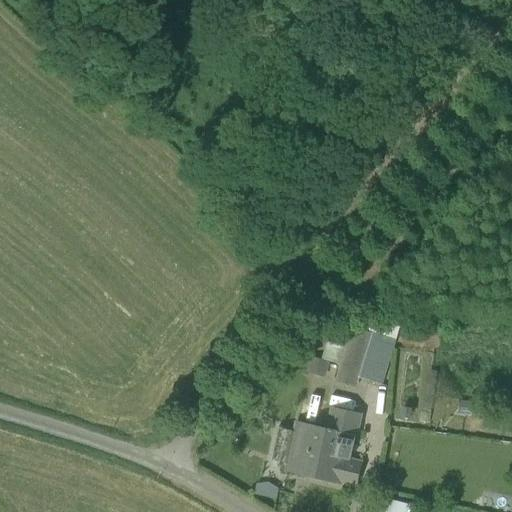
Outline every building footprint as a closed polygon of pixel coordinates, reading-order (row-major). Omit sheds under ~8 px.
[(356,328),(373,333),(376,324),(357,321),(356,328)] [(401,327),(376,324),(373,333),(396,341),(401,327)] [(336,379),(356,385),(358,379),(373,333),(356,328),(353,327),(348,342),(341,366),(336,379)] [(381,386),(396,341),(373,333),(358,379),(381,386)] [(341,366),(348,342),(329,336),(321,360),(330,363),(341,366)] [(326,378),(330,363),(312,359),(309,374),(326,378)] [(334,432),(352,436),(356,417),(333,412),(331,426),(334,432)] [(298,425),(296,432),(289,465),(288,471),(339,484),(346,459),(348,459),(352,436),(334,432),(298,425)] [(272,461),(289,465),(296,432),(283,429),(283,427),(281,427),(281,428),(279,428),(272,461)] [(339,484),(354,488),(361,463),(348,459),(346,459),(339,484)] [(257,484),(254,495),(277,500),(279,489),(268,483),(257,484)] [(410,511),(412,506),(382,498),(378,511),(410,511)]
